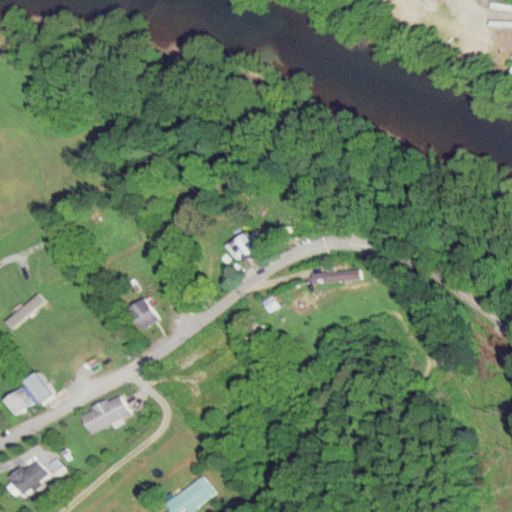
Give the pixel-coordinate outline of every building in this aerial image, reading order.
[(233,242),(244,260),(259,251),(247,233),(233,242)] [(165,316),(153,296),(136,306),(148,327),(165,316)] [(47,400),(61,390),(46,369),(33,379),(47,400)] [(40,399),(29,384),(10,398),(21,413),(40,399)] [(92,431),(134,413),(126,393),(84,410),(92,431)] [(14,477),(27,493),(55,470),(43,455),(14,477)]
